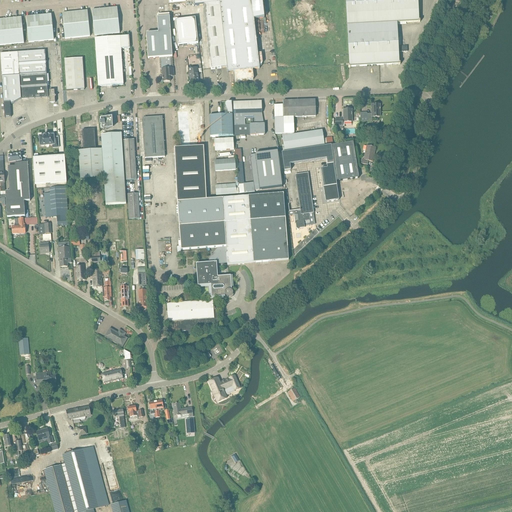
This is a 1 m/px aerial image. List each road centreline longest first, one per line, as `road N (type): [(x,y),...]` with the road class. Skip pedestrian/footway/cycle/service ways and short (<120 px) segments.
road 1 (unclassified): [(0,147),(56,117),(132,100),(402,91),(426,98)]
road 2 (tertiary): [(156,385),(227,361),(395,208),(415,171),(426,98)]
road 3 (unclassified): [(156,385),(136,327),(0,245)]
road 4 (tertiary): [(0,425),(156,385)]
